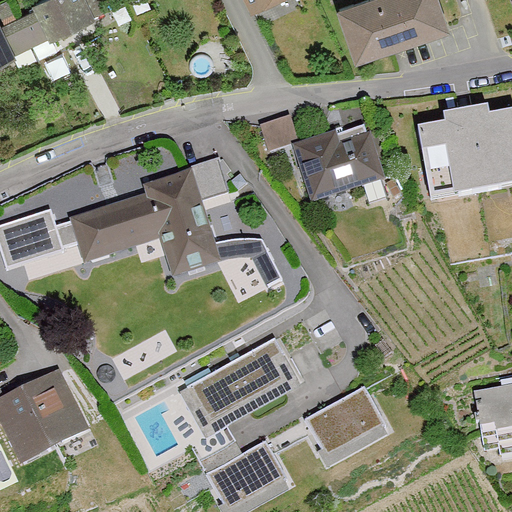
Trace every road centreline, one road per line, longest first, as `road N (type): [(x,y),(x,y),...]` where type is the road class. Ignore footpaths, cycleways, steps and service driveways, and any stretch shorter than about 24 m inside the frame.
road 1 (unknown): [(220,109),(353,333),(347,370),(334,379)]
road 2 (residential): [(278,98),(171,118),(0,186)]
road 3 (residential): [(511,66),(414,86),(278,98)]
